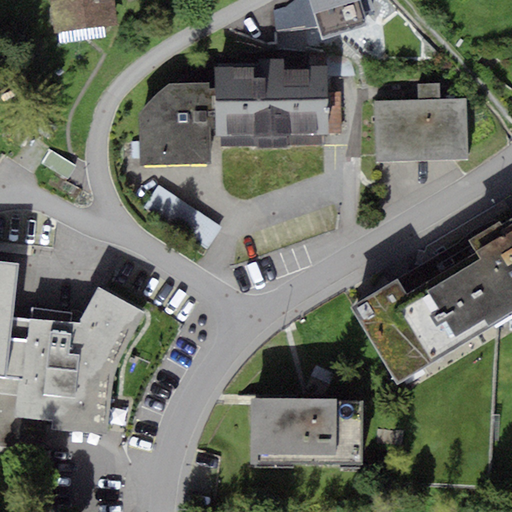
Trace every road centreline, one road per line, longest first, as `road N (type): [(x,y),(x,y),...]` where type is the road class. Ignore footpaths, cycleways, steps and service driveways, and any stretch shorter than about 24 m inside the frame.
road 1 (residential): [(122,230),(96,172),(108,104),(139,68),(255,0)]
road 2 (residential): [(511,158),(255,319)]
road 3 (residential): [(255,319),(193,401),(165,456),(161,511)]
road 4 (residential): [(255,319),(122,230)]
road 5 (residential): [(122,230),(71,212),(0,213)]
road 6 (unknown): [(165,456),(119,462),(46,436)]
